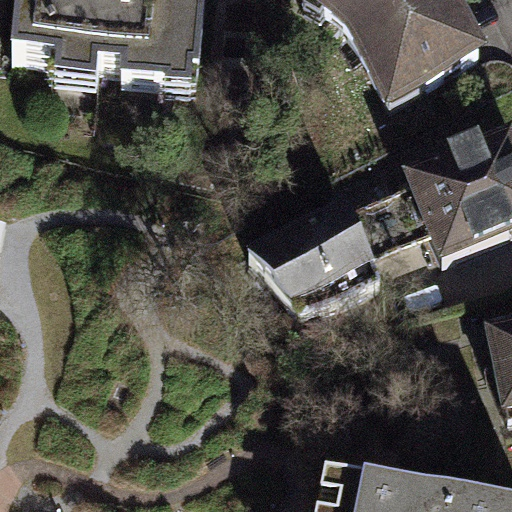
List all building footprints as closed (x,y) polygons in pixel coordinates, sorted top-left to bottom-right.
[(13,73),(185,90),(193,0),(31,0),(29,25),(18,24),(13,73)] [(421,86),(429,94),(479,68),(456,26),(441,0),(306,0),(305,8),(336,25),(360,57),(382,104),(421,86)] [(450,172),(409,189),(412,196),(427,235),(443,274),(511,245),(511,147),(481,159),(478,151),(450,162),(450,172)] [(412,196),(346,222),(362,262),(427,235),(412,196)] [(346,222),(343,215),(249,267),(298,326),(378,301),(362,262),(346,222)] [(511,431),(511,339),(492,343),(510,432),(511,431)] [(342,511),(346,494),(303,485),(298,511),(127,511),(0,489),(0,511),(342,511)] [(432,511),(346,494),(342,511),(432,511)]
